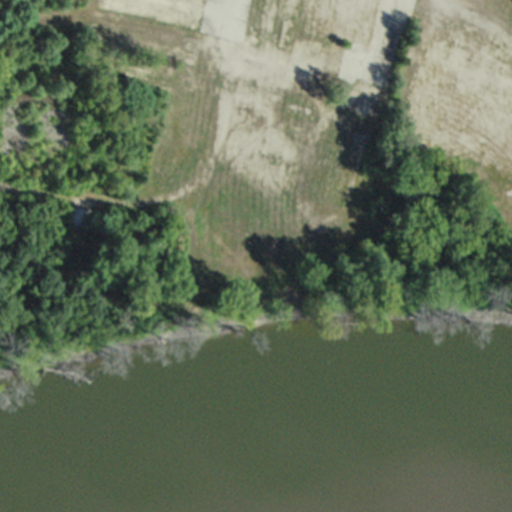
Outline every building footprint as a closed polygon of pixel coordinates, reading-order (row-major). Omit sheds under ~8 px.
[(201,27),(205,0),(98,0),(97,8),(201,27)] [(299,0),(258,0),(251,39),(290,47),(299,0)] [(316,0),(310,31),(350,39),(358,0),(316,0)] [(511,97),(511,59),(436,41),(413,133),(511,156),(511,110),(509,110),(511,97)] [(377,118),(384,94),(342,82),(335,105),(377,118)] [(363,136),(328,127),(310,196),(345,205),(363,136)]
